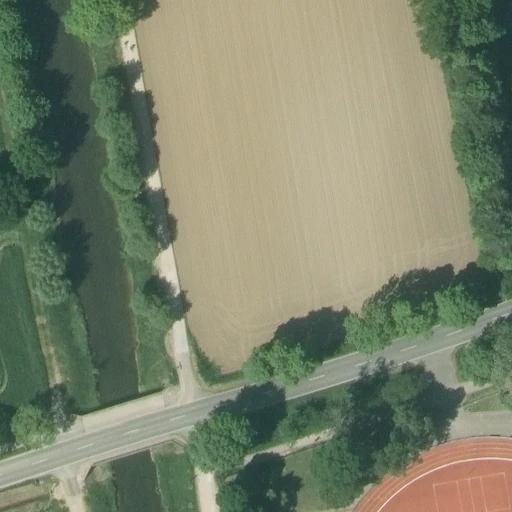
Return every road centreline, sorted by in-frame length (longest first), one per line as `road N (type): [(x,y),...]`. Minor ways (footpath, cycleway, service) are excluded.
road 1 (secondary): [(511,313),(0,477)]
road 2 (track): [(191,400),(123,0)]
